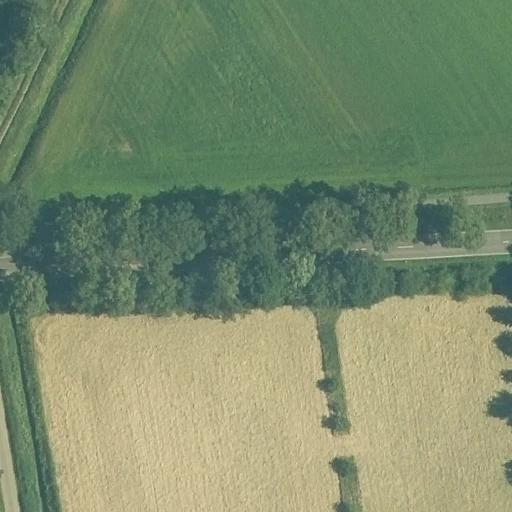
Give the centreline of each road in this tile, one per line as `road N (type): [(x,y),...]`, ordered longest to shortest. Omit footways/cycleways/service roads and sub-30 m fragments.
road 1 (tertiary): [(0,272),(511,244)]
road 2 (track): [(0,143),(69,0)]
